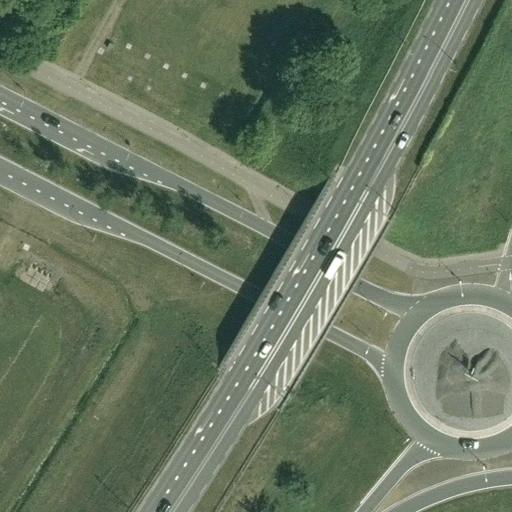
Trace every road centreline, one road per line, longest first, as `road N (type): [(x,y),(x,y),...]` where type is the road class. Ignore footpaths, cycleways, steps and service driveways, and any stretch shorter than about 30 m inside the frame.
road 1 (primary): [(184,511),(367,207),(475,0)]
road 2 (primary): [(449,0),(347,196),(159,511)]
road 3 (primary): [(432,308),(372,295),(0,96)]
road 4 (primary): [(0,165),(395,373)]
